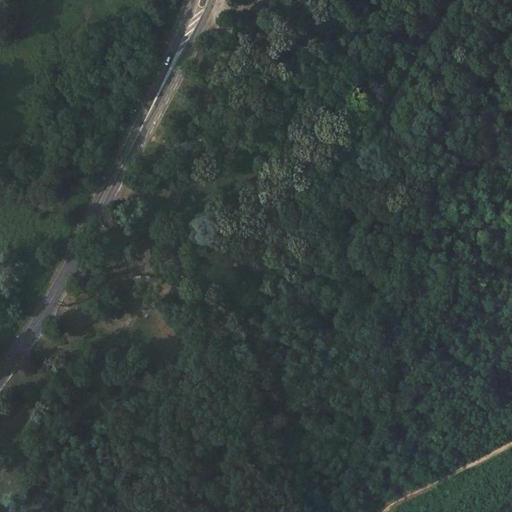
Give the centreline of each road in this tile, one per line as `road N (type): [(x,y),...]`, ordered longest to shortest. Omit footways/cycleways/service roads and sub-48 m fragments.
road 1 (tertiary): [(203,0),(43,315),(0,374)]
road 2 (track): [(449,0),(374,136),(315,203),(221,267),(178,274)]
road 3 (track): [(202,6),(219,15),(220,58),(183,198),(158,236),(159,257),(178,274)]
